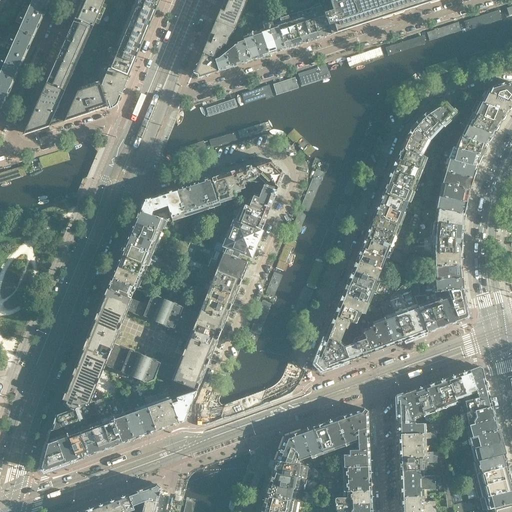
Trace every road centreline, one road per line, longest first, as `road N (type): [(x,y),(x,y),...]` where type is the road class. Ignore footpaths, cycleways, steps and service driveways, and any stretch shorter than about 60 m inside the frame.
road 1 (residential): [(281,411),(392,131),(423,97),(511,71)]
road 2 (residential): [(484,0),(160,106)]
road 3 (tertiary): [(15,494),(48,382),(128,187)]
road 4 (residential): [(287,160),(294,179),(181,449)]
road 5 (residential): [(497,332),(281,411)]
road 6 (tertiary): [(104,178),(21,387)]
road 7 (primary): [(497,332),(483,228),(498,164),(511,143)]
road 8 (residential): [(181,449),(158,446),(15,494)]
road 9 (unclassified): [(128,187),(269,150),(287,160)]
road 10 (residential): [(16,149),(11,131),(69,0)]
road 11 (residential): [(38,511),(177,464)]
road 12 (residential): [(376,387),(476,349),(497,332)]
road 13 (residential): [(385,511),(376,387)]
road 14 (residential): [(134,113),(16,149)]
road 15 (tertiary): [(181,0),(134,113)]
